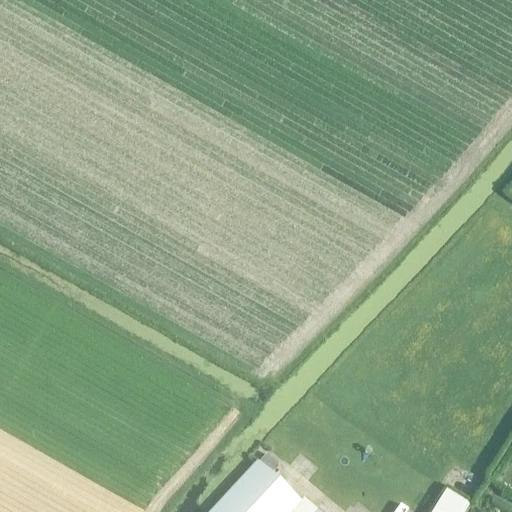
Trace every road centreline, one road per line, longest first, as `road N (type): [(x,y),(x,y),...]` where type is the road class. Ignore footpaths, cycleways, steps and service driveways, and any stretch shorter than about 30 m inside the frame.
road 1 (track): [(282,366),(511,118)]
road 2 (track): [(154,511),(231,419)]
